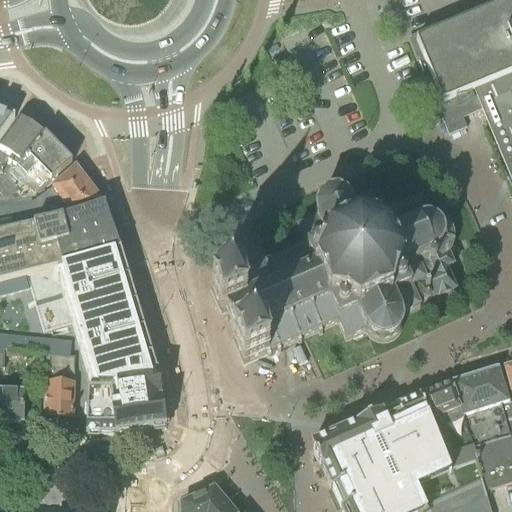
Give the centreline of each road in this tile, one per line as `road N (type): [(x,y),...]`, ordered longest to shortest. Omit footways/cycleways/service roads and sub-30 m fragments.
road 1 (residential): [(149,227),(207,416),(196,443)]
road 2 (residential): [(122,74),(136,117),(149,227)]
road 3 (residential): [(0,473),(141,481)]
road 4 (residential): [(163,185),(173,166),(179,64)]
